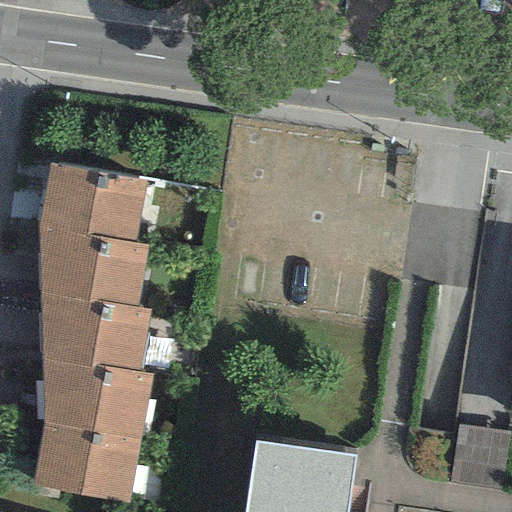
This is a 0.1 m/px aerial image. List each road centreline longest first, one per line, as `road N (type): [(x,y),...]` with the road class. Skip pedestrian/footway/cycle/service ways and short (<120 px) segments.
road 1 (tertiary): [(444,100),(6,37)]
road 2 (residential): [(444,100),(388,489)]
